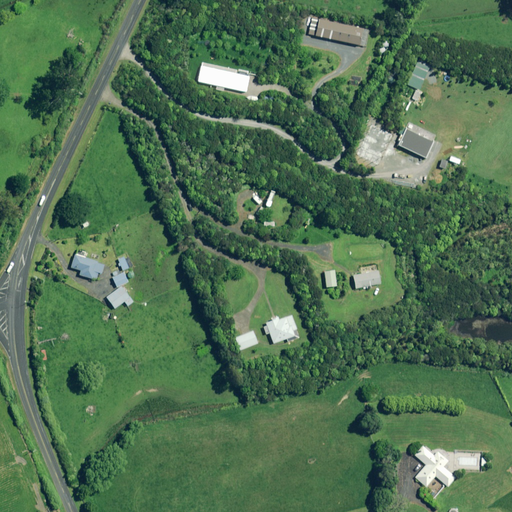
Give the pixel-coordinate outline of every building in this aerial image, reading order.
[(366,47),(369,30),(312,18),(308,34),(366,47)] [(434,142),(405,128),(397,145),(425,159),(434,142)] [(394,147),(385,143),(384,146),(380,144),(375,154),(379,156),(376,163),(385,167),(394,147)] [(97,262),(75,255),(71,268),(80,271),(79,276),(96,280),(98,273),(101,274),(104,264),(97,262)] [(129,268),(124,257),(118,260),(122,271),(129,268)] [(377,264),(360,267),(361,273),(353,275),(355,289),(380,285),(377,264)] [(336,286),(334,271),(324,272),(326,288),(336,286)] [(128,282),(124,273),(112,278),(117,288),(128,282)] [(133,302),(122,287),(106,298),(114,309),(124,302),(128,306),(133,302)] [(273,344),(286,339),(287,343),(300,338),(297,329),(292,315),(279,319),(278,317),(271,319),(272,321),(265,323),(266,326),(262,327),(265,335),(269,334),(273,344)] [(253,331),(235,338),(240,351),(258,345),(253,331)] [(434,456),(422,446),(415,456),(426,465),(415,478),(426,487),(435,476),(448,487),(455,478),(443,467),(448,461),(437,452),(434,456)]
